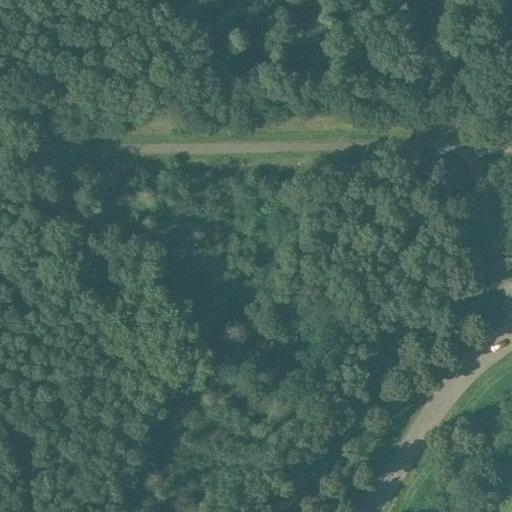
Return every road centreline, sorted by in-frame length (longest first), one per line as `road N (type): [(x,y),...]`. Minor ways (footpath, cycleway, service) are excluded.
road 1 (track): [(0,152),(433,144),(464,154)]
road 2 (track): [(464,154),(511,300)]
